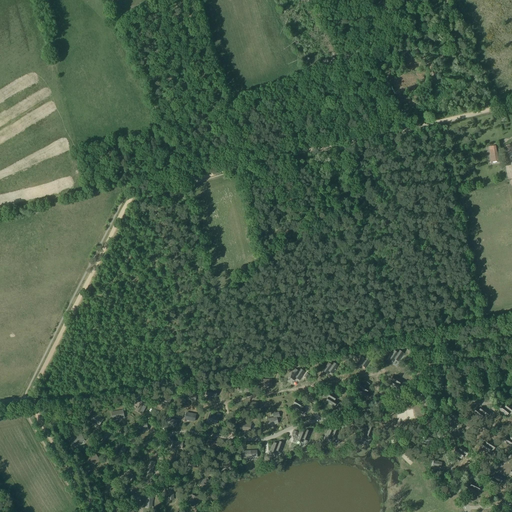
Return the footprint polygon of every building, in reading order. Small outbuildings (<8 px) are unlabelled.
[(413,46),(407,52),(411,56),(417,50),(413,46)] [(507,129),(501,131),(505,146),(511,144),(507,129)] [(489,150),(490,155),(491,162),(498,161),(496,149),(489,150)] [(395,359),(396,359),(394,358),(398,353),(397,352),(393,350),(388,357),(391,360),(394,361),(395,359)] [(396,359),(399,361),(404,354),(398,350),(397,352),(398,353),(394,358),(396,359)] [(355,363),(358,366),(361,367),(362,365),(363,365),(361,364),(365,359),(364,358),(364,359),(360,356),(355,363)] [(363,365),(366,367),(371,360),(365,356),(364,358),(365,359),(361,364),(363,365)] [(332,365),(331,364),(331,365),(327,362),(322,370),(325,372),(328,374),(330,371),(329,370),(332,365)] [(330,371),(333,373),(338,366),(333,362),(331,364),(332,365),(329,370),(330,371)] [(297,377),(300,380),(305,372),(299,368),(298,371),(299,371),(295,376),(297,377)] [(294,369),(289,376),(292,378),(295,380),(296,377),(297,377),(295,376),(299,371),(298,371),(294,369)] [(399,385),(399,384),(402,380),(394,375),(391,381),(393,382),(392,383),(393,381),(399,385)] [(402,385),(399,384),(399,385),(393,381),(392,383),(390,386),(398,391),(400,388),(402,385)] [(366,393),(367,391),(369,388),(361,383),(358,388),(360,389),(359,390),(360,391),(361,389),(366,393)] [(208,388),(206,395),(207,393),(210,394),(210,395),(216,397),(217,390),(208,388)] [(359,390),(359,391),(357,393),(366,399),(369,393),(367,391),(366,393),(361,389),(360,391),(359,390)] [(334,399),(335,399),(336,396),(329,391),(326,397),(328,398),(328,397),(333,400),(334,399)] [(326,402),(333,407),(337,401),(334,399),(335,399),(334,399),(333,400),(328,397),(328,398),(326,402)] [(137,411),(136,410),(136,411),(142,414),(142,413),(145,407),(144,406),(146,403),(140,399),(139,401),(140,402),(138,407),(137,411)] [(302,407),(304,404),(296,399),(293,405),(295,406),(296,405),(301,408),(302,407)] [(296,405),(295,406),(296,406),(293,410),(301,415),(303,411),(304,409),(302,407),(301,408),(296,405)] [(499,410),(506,416),(508,412),(509,411),(504,407),(505,406),(503,405),(499,410)] [(483,415),(486,417),(490,411),(483,406),(480,410),(480,409),(479,410),(484,414),(483,415)] [(113,421),(116,420),(115,418),(120,417),(120,418),(124,417),(124,418),(125,418),(123,408),(123,409),(123,410),(111,412),(113,422),(113,421)] [(474,413),(481,419),(483,415),(484,414),(479,410),(480,409),(478,408),(474,413)] [(448,413),(447,414),(452,418),(451,419),(454,421),(458,415),(451,410),(448,413)] [(448,413),(445,411),(441,417),(449,422),(451,419),(452,418),(447,414),(448,413)] [(272,425),(275,424),(278,423),(277,417),(279,416),(278,412),(273,414),(274,417),(267,419),(268,425),(269,425),(268,424),(272,423),(272,425)] [(104,418),(103,420),(93,413),(88,420),(88,421),(88,420),(91,422),(92,420),(95,422),(96,423),(95,423),(99,426),(98,426),(99,426),(104,419),(104,418)] [(189,418),(188,420),(195,421),(196,415),(186,413),(185,419),(185,418),(189,418)] [(209,415),(209,416),(207,421),(208,421),(208,420),(211,421),(211,422),(217,424),(219,418),(209,415)] [(167,418),(166,424),(166,423),(170,424),(169,425),(175,426),(177,420),(167,418)] [(136,433),(136,432),(139,431),(138,429),(143,429),(147,429),(148,429),(146,420),(146,422),(134,423),(136,433)] [(375,428),(368,425),(367,428),(368,428),(366,434),(368,435),(371,436),(375,428)] [(333,436),(337,437),(340,429),(334,426),(333,429),(334,429),(332,435),(333,436)] [(368,428),(367,428),(363,427),(360,435),(366,438),(367,435),(368,435),(366,434),(368,428)] [(333,436),(332,435),(334,429),(333,429),(329,428),(325,436),(332,439),(333,436)] [(308,440),(311,432),(305,429),(304,432),(305,432),(303,438),(305,438),(305,439),(308,440)] [(304,438),(305,439),(305,438),(303,438),(305,432),(304,432),(300,430),(297,439),(303,441),(304,438)] [(84,441),(85,441),(81,432),(81,434),(70,438),(74,447),(74,446),(77,445),(76,443),(79,442),(80,441),(81,442),(84,441)] [(487,444),(486,443),(486,444),(491,447),(490,449),(493,450),(496,444),(489,440),(487,444)] [(278,450),(281,452),(285,443),(278,441),(277,443),(279,444),(276,450),(278,450)] [(119,442),(115,449),(115,450),(119,452),(120,451),(121,448),(122,448),(124,444),(119,442)] [(277,444),(273,442),(270,451),(276,453),(277,450),(278,450),(276,450),(279,444),(277,443),(277,444)] [(486,443),(484,442),(480,448),(488,452),(490,449),(491,447),(486,444),(486,443)] [(459,449),(458,450),(464,454),(463,455),(466,456),(469,451),(462,446),(459,449)] [(457,448),(453,453),(461,458),(463,455),(464,454),(458,450),(459,449),(457,448)] [(91,468),(90,468),(93,466),(92,464),(95,462),(96,462),(96,463),(100,460),(100,461),(95,453),(96,454),(86,460),(91,468)] [(231,466),(229,459),(220,462),(221,468),(221,467),(224,466),(225,467),(231,466)] [(131,476),(132,476),(133,471),(128,470),(125,477),(130,479),(131,476)] [(493,478),(493,477),(492,479),(498,481),(497,482),(500,484),(501,481),(503,477),(495,474),(493,478)] [(492,479),(493,477),(491,476),(488,483),(496,486),(497,482),(498,481),(492,479)] [(475,490),(475,491),(475,490),(478,492),(481,486),(472,481),(470,485),(470,486),(475,489),(475,490)] [(470,486),(470,485),(468,484),(465,490),(473,494),(475,491),(475,490),(475,489),(470,486)] [(187,503),(193,506),(192,506),(194,503),(195,503),(198,498),(192,495),(187,503)]
